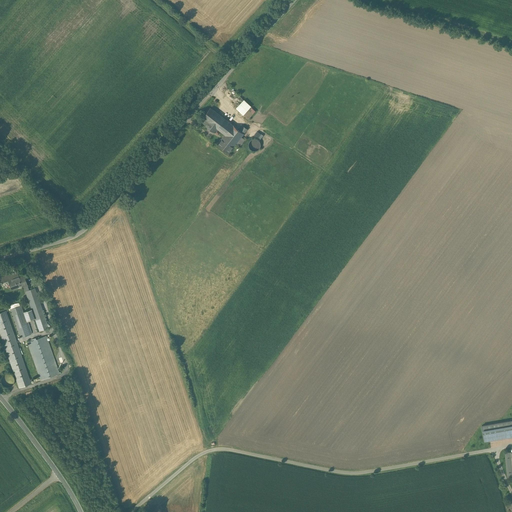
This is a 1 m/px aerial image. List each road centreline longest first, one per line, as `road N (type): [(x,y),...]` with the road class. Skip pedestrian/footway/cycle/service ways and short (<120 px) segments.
road 1 (unclassified): [(0,260),(82,231),(294,0)]
road 2 (secondary): [(81,511),(0,396)]
